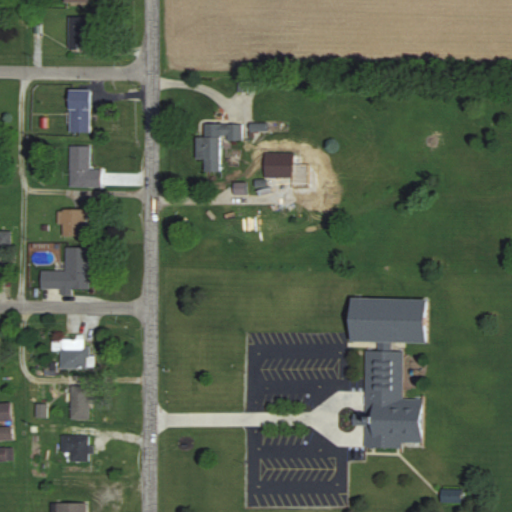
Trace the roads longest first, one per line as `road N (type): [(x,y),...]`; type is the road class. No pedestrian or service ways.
road 1 (residential): [(23,70),(22,374),(150,379)]
road 2 (residential): [(151,417),(151,0)]
road 3 (residential): [(0,302),(151,308)]
road 4 (residential): [(152,70),(23,70)]
